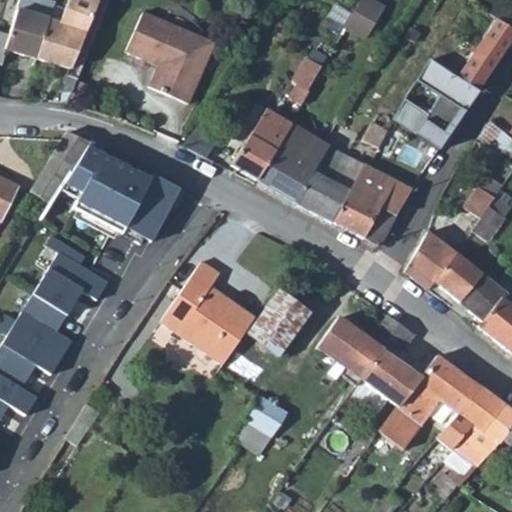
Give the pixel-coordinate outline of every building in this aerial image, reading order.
[(0,59),(1,57),(3,47),(35,59),(49,23),(42,20),(48,0),(22,0),(9,32),(0,29),(0,59)] [(49,23),(35,59),(68,71),(96,0),(70,0),(60,27),(49,23)] [(96,0),(68,71),(66,77),(76,80),(104,0),(96,0)] [(366,0),(359,0),(344,28),(362,38),(379,7),(366,0)] [(511,33),(511,20),(494,6),(482,22),(506,41),(511,33)] [(172,67),(158,97),(183,110),(215,47),(145,12),(126,50),(142,58),(145,53),(159,61),(172,67)] [(486,27),(457,76),(478,91),(508,43),(486,27)] [(406,98),(394,119),(440,148),(478,91),(457,76),(430,57),(417,80),(440,95),(429,113),(406,98)] [(159,61),(144,91),(158,97),(172,67),(159,61)] [(76,80),(66,77),(66,76),(62,92),(71,94),(76,80)] [(294,88),(287,102),(298,109),(306,94),(294,88)] [(262,113),(228,170),(254,183),(271,154),(281,138),(287,128),(262,113)] [(199,121),(179,150),(203,160),(220,135),(199,121)] [(271,154),(254,183),(295,204),(324,150),(304,138),(287,128),(281,138),(271,154)] [(359,144),(376,153),(385,137),(367,128),(359,144)] [(63,135),(27,193),(46,204),(59,186),(86,145),(64,134),(63,135)] [(59,186),(78,196),(70,212),(120,237),(123,231),(149,244),(176,191),(149,177),(147,182),(99,158),(101,153),(86,145),(59,186)] [(324,150),(295,204),(331,224),(362,169),(324,150)] [(362,169),(331,224),(360,241),(378,211),(393,219),(409,193),(366,172),(362,169)] [(0,175),(0,219),(0,220),(19,185),(0,175)] [(458,212),(475,224),(489,203),(472,192),(458,212)] [(475,224),(470,233),(486,244),(508,211),(492,200),(489,203),(475,224)] [(378,211),(360,241),(374,249),(393,219),(378,211)] [(424,237),(399,274),(424,292),(430,284),(435,289),(452,259),(424,237)] [(299,253),(286,269),(304,280),(325,297),(338,281),(338,280),(299,253)] [(54,256),(0,345),(0,374),(21,388),(32,369),(47,379),(68,346),(52,336),(78,295),(93,304),(104,287),(54,256)] [(454,304),(477,278),(452,259),(435,289),(454,304)] [(203,293),(206,289),(216,275),(197,262),(156,322),(218,366),(251,319),(222,299),(219,304),(203,293)] [(504,299),(495,292),(477,278),(454,304),(477,323),(498,303),(501,305),(504,299)] [(222,299),(206,289),(203,293),(219,304),(222,299)] [(275,291),(245,335),(276,357),(305,314),(275,291)] [(477,323),(472,330),(511,360),(511,313),(501,305),(498,303),(477,323)] [(314,348),(356,381),(395,326),(383,316),(365,341),(334,318),(314,348)] [(395,326),(356,381),(393,409),(415,379),(392,363),(410,337),(395,326)] [(472,388),(431,357),(415,379),(393,409),(375,434),(403,452),(428,417),(438,424),(448,411),(453,414),(472,388)] [(0,382),(0,417),(5,409),(22,420),(33,402),(0,382)] [(453,414),(434,439),(450,451),(471,428),(477,433),(496,406),(472,388),(453,414)] [(255,398),(234,431),(250,441),(257,432),(269,438),(283,415),(255,398)] [(471,428),(450,451),(459,457),(475,468),(511,421),(511,417),(496,406),(477,433),(471,428)] [(511,421),(475,468),(487,478),(507,452),(511,455),(511,421)] [(459,457),(442,479),(456,491),(475,468),(459,457)]
